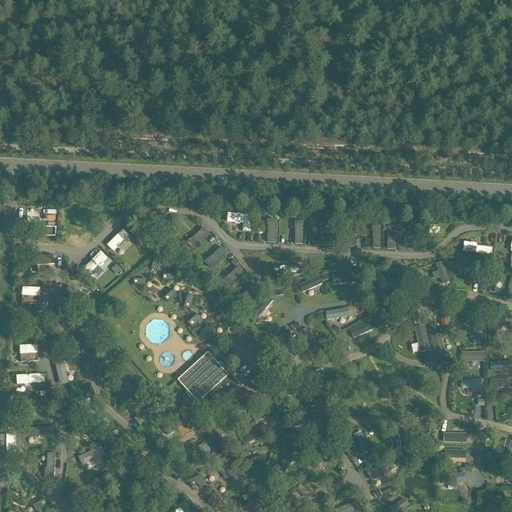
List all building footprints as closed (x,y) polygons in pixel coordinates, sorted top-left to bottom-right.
[(228,213),(228,222),(236,223),(240,223),(243,223),(243,231),(251,231),(252,214),(228,213)] [(164,219),(142,223),(144,233),(150,232),(149,230),(165,227),(164,219)] [(268,220),(267,230),(268,230),(267,242),(275,243),(276,220),(268,220)] [(295,222),(294,232),(295,232),(294,244),(303,245),(304,222),(295,222)] [(321,224),(320,234),(321,234),(321,247),(329,247),(329,224),(321,224)] [(346,225),(346,235),(347,235),(346,248),(354,248),(355,225),(346,225)] [(414,225),(414,234),(441,234),(441,226),(414,225)] [(372,227),(372,237),(373,237),(373,249),(381,250),(381,227),(372,227)] [(387,227),(386,250),(395,250),(395,238),(396,238),(396,227),(387,227)] [(203,228),(187,244),(193,250),(209,234),(203,228)] [(123,230),(107,246),(114,252),(121,245),(120,244),(129,236),(123,230)] [(464,243),(463,253),(491,257),(492,248),(477,246),(477,245),(474,244),(475,243),(471,243),(470,244),(464,243)] [(221,248),(205,263),(210,269),(227,253),(221,248)] [(101,252),(83,270),(89,276),(98,267),(100,265),(101,266),(103,264),(103,263),(107,259),(101,252)] [(35,262),(37,263),(36,271),(54,272),(55,256),(37,255),(37,261),(35,260),(35,262)] [(154,258),(151,270),(157,272),(160,260),(154,258)] [(301,265),(275,270),(276,279),(302,274),(301,265)] [(239,267),(222,283),(228,288),(244,273),(239,267)] [(418,271),(413,275),(417,280),(422,276),(418,271)] [(73,272),(69,277),(73,281),(77,276),(73,272)] [(21,288),(22,288),(22,296),(40,298),(41,281),(23,280),(23,286),(21,286),(21,288)] [(255,285),(238,300),(244,306),(260,291),(255,285)] [(173,290),(164,298),(167,302),(177,295),(173,290)] [(187,295),(184,308),(190,310),(194,297),(187,295)] [(197,314),(187,324),(192,329),(197,324),(199,326),(204,322),(201,320),(202,319),(197,314)] [(379,322),(373,324),(376,331),(382,328),(379,322)] [(202,331),(200,336),(203,337),(203,338),(211,341),(213,333),(214,334),(216,330),(215,330),(215,329),(214,328),(214,326),(210,325),(209,327),(207,326),(205,332),(202,331)] [(435,327),(429,330),(432,336),(438,333),(435,327)] [(79,332),(74,336),(79,341),(84,336),(79,332)] [(467,340),(462,343),(464,348),(470,346),(467,340)] [(208,352),(178,379),(189,391),(186,393),(197,405),(207,396),(216,406),(239,386),(208,352)] [(74,358),(70,364),(75,367),(79,362),(74,358)] [(54,428),(27,428),(28,437),(39,437),(39,436),(54,436),(54,428)] [(100,436),(94,439),(97,445),(103,442),(100,436)] [(46,469),(45,480),(54,480),(55,454),(47,453),(46,469)] [(370,453),(364,455),(366,462),(372,459),(370,453)] [(231,461),(224,466),(224,467),(230,477),(231,477),(233,480),(238,477),(236,474),(238,473),(234,467),(237,465),(234,460),(232,462),(231,461)] [(200,475),(189,482),(192,488),(198,484),(200,487),(205,484),(203,481),(204,481),(200,475)] [(305,477),(301,482),(306,486),(310,482),(305,477)] [(215,491),(207,502),(212,506),(216,501),(219,503),(222,498),(220,496),(220,495),(215,491)] [(386,494),(381,496),(384,502),(389,499),(386,494)]
